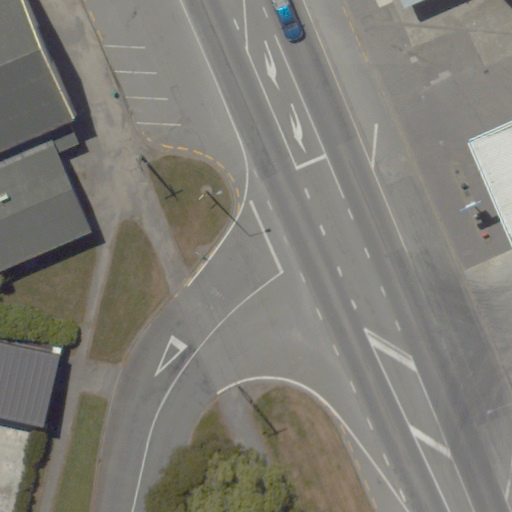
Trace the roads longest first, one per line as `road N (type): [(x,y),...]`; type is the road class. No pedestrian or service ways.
road 1 (residential): [(132,511),(149,435),(204,339),(281,272),(349,248)]
road 2 (primary): [(462,511),(349,248)]
road 3 (primary): [(349,248),(242,0)]
